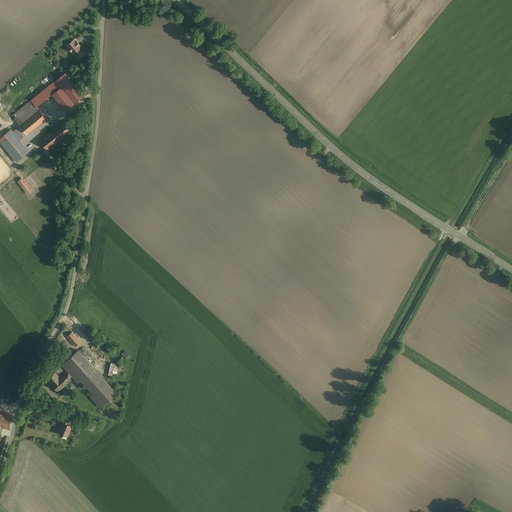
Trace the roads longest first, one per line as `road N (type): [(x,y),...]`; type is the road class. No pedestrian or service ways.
road 1 (unclassified): [(0,474),(25,381),(62,323),(74,284),(106,0)]
road 2 (tertiary): [(511,269),(359,168),(175,0)]
road 3 (track): [(460,236),(397,355)]
